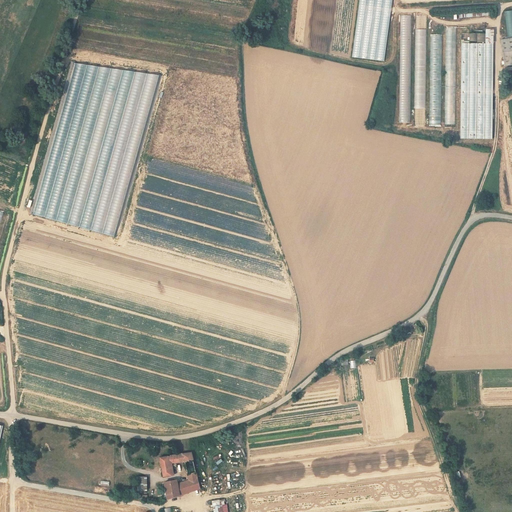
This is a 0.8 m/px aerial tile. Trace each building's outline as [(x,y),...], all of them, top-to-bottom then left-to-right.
[(385,62),(392,0),(359,0),(353,58),(385,62)] [(411,122),(411,16),(399,16),(399,122),(411,122)] [(426,118),(427,16),(415,16),(415,118),(426,118)] [(445,126),(456,126),(456,28),(445,28),(445,126)] [(431,34),(431,124),(441,124),(442,34),(431,34)] [(469,35),(469,45),(486,45),(486,35),(469,35)] [(511,38),(501,40),(504,66),(511,64),(511,38)] [(192,451),(162,458),(161,460),(165,475),(176,472),(174,464),(177,464),(176,460),(185,458),(188,468),(185,469),(186,473),(189,472),(189,477),(177,481),(176,478),(165,480),(169,499),(200,489),(192,451)] [(147,477),(139,477),(139,497),(147,497),(147,477)] [(214,511),(228,511),(228,503),(226,504),(225,499),(213,500),(214,511)]
